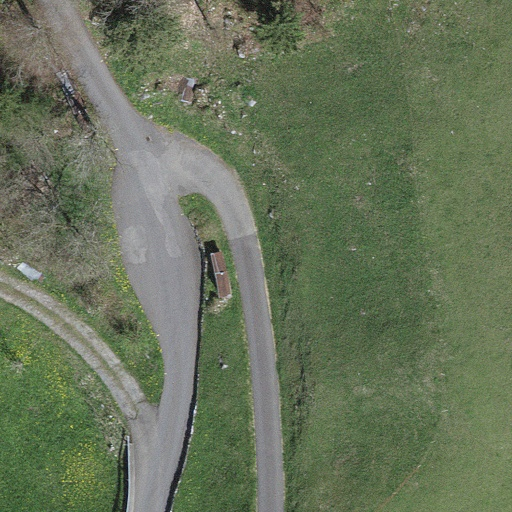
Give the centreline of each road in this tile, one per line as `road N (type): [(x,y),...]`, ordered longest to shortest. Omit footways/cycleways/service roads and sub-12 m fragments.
road 1 (unclassified): [(40,0),(109,124),(149,177),(146,229),(171,283),(182,396),(154,511)]
road 2 (track): [(163,467),(140,403),(91,342),(33,297),(0,287)]
